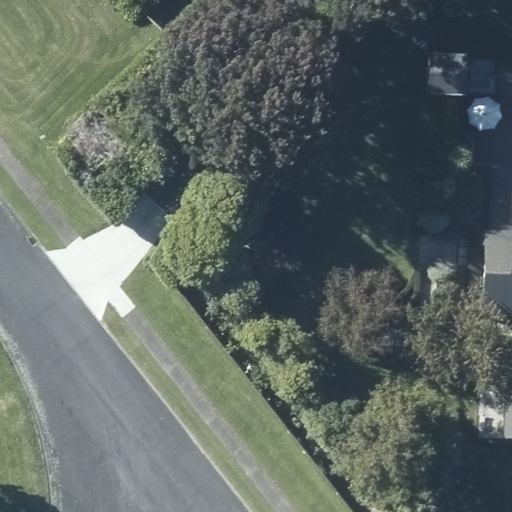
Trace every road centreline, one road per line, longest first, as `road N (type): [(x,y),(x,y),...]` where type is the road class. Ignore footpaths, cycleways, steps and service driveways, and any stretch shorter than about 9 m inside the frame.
road 1 (residential): [(108,399),(0,263)]
road 2 (residential): [(195,511),(108,399)]
